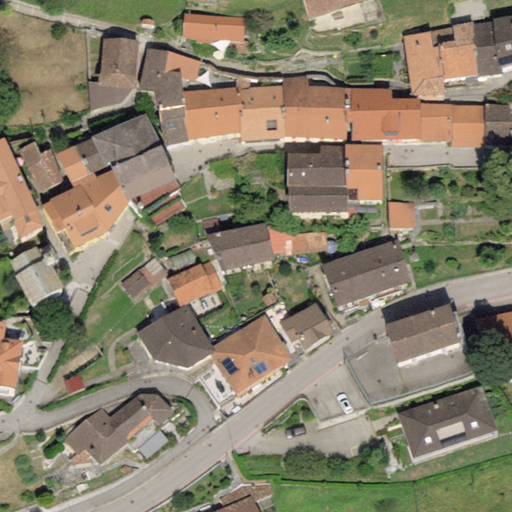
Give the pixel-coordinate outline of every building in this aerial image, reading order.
[(301,0),(309,21),(365,0),(301,0)] [(242,42),(244,18),(184,15),(182,39),(195,40),(195,44),(216,45),(217,40),(242,42)] [(511,16),(493,21),(498,67),(502,67),(511,64),(511,16)] [(493,21),(473,25),(477,79),(501,76),(502,67),(498,67),(497,67),(493,21)] [(452,29),(436,31),(443,90),(478,86),(477,79),(473,25),(472,23),(451,25),(452,29)] [(436,31),(402,38),(411,96),(417,96),(417,99),(421,101),(444,100),(443,90),(436,31)] [(138,41),(104,39),(97,83),(88,83),(90,111),(121,102),(133,89),(138,41)] [(167,53),(146,50),(138,90),(154,92),(157,111),(159,110),(164,146),(187,141),(185,117),(186,117),(183,93),(182,78),(195,82),(199,61),(167,53)] [(308,77),(280,78),(280,86),(283,140),(345,140),(346,123),(349,124),(350,90),(308,86),(308,77)] [(248,78),(235,79),(236,89),(236,95),(240,95),(241,111),(238,111),(239,134),(239,142),(283,140),(280,86),(249,87),(248,78)] [(236,89),(210,90),(216,137),(239,134),(238,111),(241,111),(240,95),(236,95),(236,89)] [(210,90),(183,93),(186,117),(185,117),(187,141),(216,137),(210,90)] [(420,139),(419,106),(419,102),(415,100),(391,99),(391,90),(350,90),(349,124),(351,123),(351,141),(420,139)] [(486,148),(485,106),(453,107),(452,105),(419,106),(420,139),(420,142),(451,141),(452,149),(486,148)] [(511,145),(508,106),(485,106),(486,148),(511,147),(511,145)] [(144,113),(91,137),(105,166),(109,165),(112,171),(127,203),(139,197),(145,209),(179,188),(144,113)] [(105,166),(91,137),(55,155),(74,189),(81,186),(112,171),(109,165),(105,166)] [(3,138),(0,139),(0,221),(10,216),(19,239),(43,226),(36,210),(19,172),(3,138)] [(35,143),(19,151),(43,197),(67,185),(48,149),(40,153),(35,143)] [(382,146),(344,146),(344,149),(347,200),(382,200),(382,146)] [(347,200),(344,149),(320,147),(319,155),(287,154),(285,187),(289,186),(289,213),(347,214),(347,200)] [(127,203),(112,171),(81,186),(108,231),(127,203)] [(108,231),(81,186),(74,189),(48,199),(50,201),(41,205),(55,234),(64,228),(75,250),(108,231)] [(414,204),(389,204),(389,229),(414,229),(414,204)] [(265,224),(206,235),(221,272),(272,260),(271,255),(266,228),(265,224)] [(292,237),(266,228),(271,255),(292,257),(329,251),(327,233),(292,237)] [(396,240),(357,253),(372,295),(410,282),(396,240)] [(36,247),(9,262),(16,275),(14,276),(31,307),(64,289),(52,266),(59,262),(50,245),(38,251),(36,247)] [(372,295),(357,253),(321,265),(335,307),(372,295)] [(153,260),(125,282),(136,293),(162,272),(153,260)] [(200,262),(168,279),(180,308),(187,304),(188,308),(221,291),(210,263),(202,266),(200,262)] [(188,308),(187,304),(180,308),(137,333),(153,360),(188,369),(209,355),(214,352),(212,350),(211,348),(188,308)] [(315,304),(280,324),(291,343),(297,339),(304,350),(332,333),(315,304)] [(462,343),(450,305),(384,325),(396,364),(462,343)] [(511,312),(474,321),(488,384),(511,379),(511,312)] [(262,315),(211,348),(212,350),(214,352),(209,355),(235,396),(291,360),(262,315)] [(5,325),(0,323),(0,386),(14,388),(21,341),(3,339),(5,325)] [(482,386),(397,414),(412,460),(497,432),(482,386)] [(135,398),(109,418),(128,441),(151,419),(157,427),(175,414),(156,395),(139,394),(135,398)] [(128,441),(109,418),(101,410),(62,442),(76,456),(85,449),(100,465),(128,441)] [(240,487),(221,499),(224,508),(250,496),(253,503),(274,496),(269,485),(240,487)] [(224,508),(214,511),(256,511),(253,503),(250,496),(224,508)]
